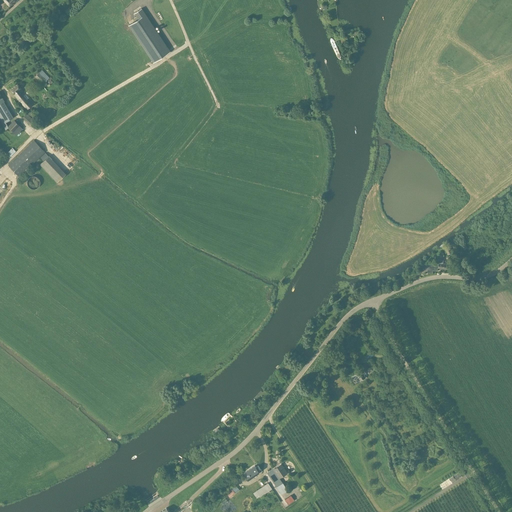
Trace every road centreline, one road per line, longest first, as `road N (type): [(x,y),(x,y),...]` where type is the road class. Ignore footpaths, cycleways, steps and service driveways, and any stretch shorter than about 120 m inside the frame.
road 1 (unclassified): [(147,511),(244,444),(345,317),(375,299)]
road 2 (unclassified): [(498,511),(396,349),(375,299)]
road 3 (unclassified): [(375,299),(434,277),(487,276),(511,259)]
